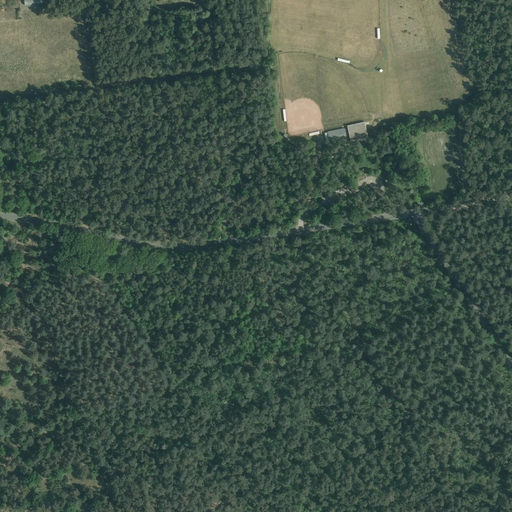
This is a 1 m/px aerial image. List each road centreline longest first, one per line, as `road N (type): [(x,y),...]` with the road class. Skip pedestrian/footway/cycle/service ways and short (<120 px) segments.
road 1 (unclassified): [(412,213),(163,248),(0,216)]
road 2 (unclassified): [(511,364),(412,213)]
road 3 (track): [(216,76),(222,242)]
